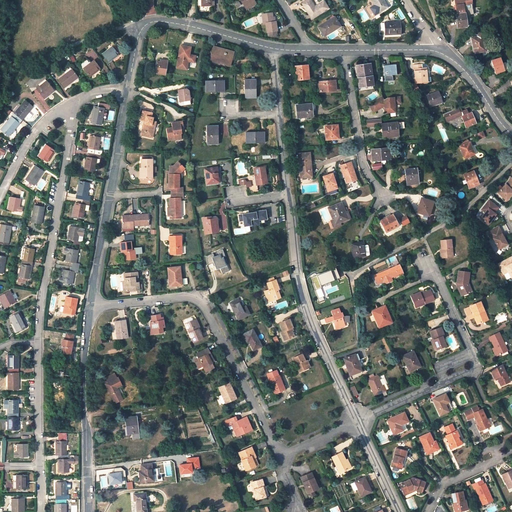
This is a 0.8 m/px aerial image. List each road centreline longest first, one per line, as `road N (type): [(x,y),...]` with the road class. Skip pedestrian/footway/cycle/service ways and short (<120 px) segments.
road 1 (residential): [(90,306),(195,300),(274,447),(285,453)]
road 2 (residential): [(38,341),(76,100)]
road 3 (residential): [(357,421),(477,365),(431,264)]
road 4 (unclassified): [(286,195),(311,322),(357,421)]
road 5 (unclassified): [(129,89),(139,26),(152,20),(276,50)]
road 6 (unclassified): [(88,511),(83,365),(90,306)]
road 7 (residential): [(352,276),(455,218),(511,160)]
road 8 (track): [(0,95),(31,62),(132,22),(139,26)]
road 9 (residential): [(343,50),(362,161),(384,197)]
road 10 (residential): [(39,466),(38,341)]
road 11 (residential): [(0,193),(41,123),(76,100)]
